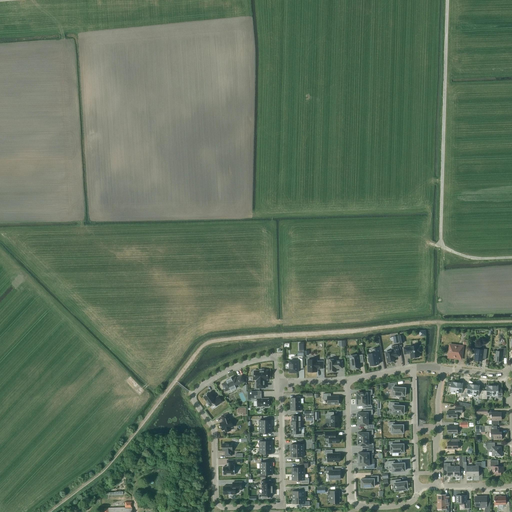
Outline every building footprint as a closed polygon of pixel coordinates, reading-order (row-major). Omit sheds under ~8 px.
[(392,351),(385,352),(387,362),(395,361),(394,357),(400,356),(398,345),(391,346),(392,351)] [(410,346),(410,347),(404,348),(405,354),(411,353),(411,358),(419,357),(418,352),(421,352),(420,347),(418,347),(418,345),(410,346)] [(449,354),(451,356),(457,357),(457,358),(461,359),(463,346),(452,345),(452,346),(450,348),(449,354)] [(373,353),(368,354),(369,358),(368,358),(369,362),(370,362),(371,366),(372,365),(372,366),(377,365),(377,364),(378,364),(378,360),(382,360),(379,347),(372,349),(373,353)] [(506,355),(506,348),(500,347),(500,351),(496,351),(496,354),(494,354),(494,360),(496,361),(499,363),(502,361),(502,360),(502,355),(506,355)] [(483,350),(474,349),(473,353),(475,353),(474,360),(482,361),(482,359),(486,359),(487,349),(483,349),(483,350)] [(352,369),(360,368),(359,363),(363,362),(362,355),(358,355),(350,356),(352,369)] [(290,360),(290,372),(298,372),(298,368),(303,368),(303,356),(294,356),(295,360),(290,360)] [(317,361),(316,359),(308,360),(308,372),(317,372),(317,368),(319,368),(319,369),(323,368),(323,361),(317,361)] [(342,368),(342,361),(336,361),(336,359),(328,359),(328,372),(336,372),(336,368),(338,368),(342,368)] [(257,388),(265,388),(265,382),(264,379),(268,379),(268,370),(264,370),(264,369),(260,369),(260,371),(254,371),(255,380),(257,380),(257,382),(257,388)] [(226,390),(228,390),(231,388),(232,390),(235,388),(236,389),(240,387),(239,385),(245,382),(242,375),(241,375),(241,376),(236,378),(235,378),(232,379),(231,378),(227,381),(225,382),(225,383),(224,383),(223,384),(223,386),(223,388),(224,389),(226,390)] [(397,387),(396,387),(396,382),(397,382),(388,383),(388,384),(389,384),(389,389),(393,389),(392,395),(405,396),(405,388),(406,389),(406,388),(400,388),(400,387),(397,387)] [(451,391),(456,392),(457,383),(452,382),(451,386),(448,386),(447,392),(451,393),(451,391)] [(457,383),(456,392),(461,393),(461,394),(462,394),(464,394),(465,388),(462,388),(463,383),(457,383)] [(465,388),(464,394),(464,396),(467,397),(467,394),(472,394),(474,385),(468,384),(468,388),(465,388)] [(474,385),(472,394),(472,396),(479,397),(479,399),(482,399),(482,397),(483,390),(479,390),(479,386),(474,385)] [(492,395),(492,386),(487,386),(487,390),(483,390),(482,397),(487,397),(487,395),(492,395)] [(492,386),(492,395),(492,397),(498,397),(498,398),(501,398),(501,390),(498,390),(498,386),(492,386)] [(356,395),(357,399),(370,399),(370,395),(372,395),(372,390),(366,390),(366,393),(356,393),(357,393),(357,395),(356,395)] [(215,399),(210,392),(207,394),(204,396),(203,397),(210,406),(215,402),(218,405),(223,402),(218,396),(215,399)] [(328,404),(339,404),(339,396),(331,397),(331,393),(323,394),(323,399),(327,399),(328,404)] [(269,406),(268,398),(260,399),(260,394),(251,395),(251,399),(257,399),(257,407),(269,406)] [(370,405),(370,399),(357,399),(357,403),(357,405),(356,405),(368,405),(368,408),(372,408),(372,405),(370,405)] [(392,413),(404,414),(404,406),(405,407),(405,406),(398,406),(398,405),(396,405),(396,402),(390,402),(389,408),(393,408),(392,413)] [(447,411),(447,418),(457,418),(457,413),(462,413),(462,407),(455,407),(455,411),(447,411)] [(357,415),(357,419),(368,419),(368,415),(373,414),(372,409),(366,410),(366,413),(357,413),(358,413),(358,415),(357,415)] [(334,412),(328,412),(328,419),(331,418),(331,427),(339,427),(339,416),(334,416),(334,412)] [(495,413),(495,412),(489,412),(489,414),(490,415),(492,415),(492,420),(492,425),(499,424),(498,420),(501,420),(501,413),(495,413)] [(228,414),(221,416),(223,420),(224,422),(220,423),(222,430),(225,429),(226,432),(230,430),(230,428),(233,427),(231,419),(230,420),(228,414)] [(368,425),(368,419),(357,419),(357,423),(358,423),(358,425),(357,425),(366,425),(367,429),(374,428),(374,425),(368,425)] [(404,425),(397,425),(395,425),(395,422),(388,422),(388,426),(392,426),(392,433),(403,433),(403,425),(404,425)] [(481,432),(485,432),(491,432),(491,439),(498,439),(498,440),(502,439),(502,432),(498,432),(498,430),(499,430),(499,429),(492,429),(492,426),(481,426),(481,432)] [(301,427),(291,427),(291,434),(297,433),(297,437),(304,436),(303,433),(301,433),(301,427)] [(373,429),(367,430),(367,433),(357,433),(358,433),(358,435),(357,435),(357,439),(368,439),(368,435),(373,434),(373,429)] [(325,432),(326,435),(326,438),(329,438),(329,443),(339,443),(339,435),(335,435),(335,432),(325,432)] [(368,443),(368,439),(357,439),(358,443),(358,445),(357,445),(367,445),(367,448),(373,448),(373,443),(368,443)] [(450,439),(450,442),(447,442),(448,449),(458,449),(458,442),(460,442),(459,439),(450,439)] [(404,452),(403,445),(404,444),(398,444),(395,444),(395,441),(389,441),(389,445),(391,445),(391,452),(404,452)] [(495,447),(495,443),(487,443),(487,449),(492,449),(492,456),(498,456),(498,457),(502,457),(502,452),(501,452),(501,446),(495,447)] [(232,444),(223,444),(223,451),(225,450),(226,456),(232,455),(232,450),(232,444)] [(358,455),(358,459),(369,459),(373,459),(372,454),(373,454),(373,449),(367,450),(367,453),(358,453),(359,453),(359,455),(358,455)] [(340,453),(332,453),(332,450),(325,450),(325,454),(327,454),(328,462),(340,461),(340,453)] [(373,459),(369,459),(358,459),(358,463),(359,463),(359,465),(358,465),(367,465),(367,469),(375,469),(374,463),(373,463),(373,459)] [(233,460),(227,460),(227,467),(223,467),(223,475),(235,474),(235,466),(234,466),(233,460)] [(496,472),(496,474),(496,476),(501,476),(501,472),(503,472),(503,466),(498,466),(498,460),(490,460),(490,467),(493,467),(493,472),(496,472)] [(405,463),(395,464),(395,461),(387,461),(387,466),(392,466),(393,472),(405,471),(404,463),(405,463)] [(473,476),(472,466),(466,466),(466,462),(463,462),(463,469),(466,469),(466,476),(473,476)] [(482,462),(479,462),(476,462),(476,466),(472,466),(473,476),(479,476),(479,469),(482,469),(482,462)] [(450,466),(450,463),(444,463),(444,469),(447,469),(447,477),(454,477),(453,466),(450,466)] [(332,467),(326,467),(326,471),(329,471),(329,479),(340,479),(340,477),(341,477),(341,473),(340,473),(340,471),(332,471),(332,467)] [(304,474),(292,474),(292,480),(301,480),(301,483),(309,483),(309,478),(305,478),(304,474)] [(360,480),(361,480),(362,487),(366,487),(370,487),(374,487),(374,482),(379,482),(378,476),(371,476),(371,479),(360,479),(360,480)] [(407,481),(401,482),(398,482),(398,479),(390,480),(391,484),(394,483),(395,490),(407,489),(407,482),(408,482),(407,481)] [(262,483),(262,489),(273,489),(273,483),(268,483),(268,480),(262,480),(262,483)] [(224,486),(224,496),(224,494),(236,494),(236,490),(242,490),(242,482),(233,482),(233,486),(224,486)] [(266,499),(266,496),(273,495),(273,489),(262,489),(262,493),(259,493),(259,499),(266,499)] [(331,490),(328,491),(328,494),(331,494),(331,503),(339,503),(339,491),(331,491),(331,490)] [(467,495),(455,495),(455,496),(456,496),(456,503),(459,503),(460,504),(463,504),(463,503),(467,503),(467,508),(470,508),(470,500),(467,500),(467,495)] [(448,511),(449,497),(443,497),(443,496),(438,496),(438,504),(437,505),(438,508),(445,508),(445,511),(448,511)] [(506,502),(505,496),(494,496),(494,500),(495,506),(498,506),(498,504),(503,504),(503,511),(506,511),(509,511),(509,502),(506,502)] [(305,497),(292,497),(293,504),(302,503),(302,506),(309,506),(309,501),(305,501),(305,497)] [(475,497),(475,506),(480,506),(480,507),(485,507),(485,511),(490,511),(490,503),(487,504),(486,497),(475,497)] [(133,511),(132,511),(132,502),(124,502),(124,508),(103,508),(103,511),(133,511)]
